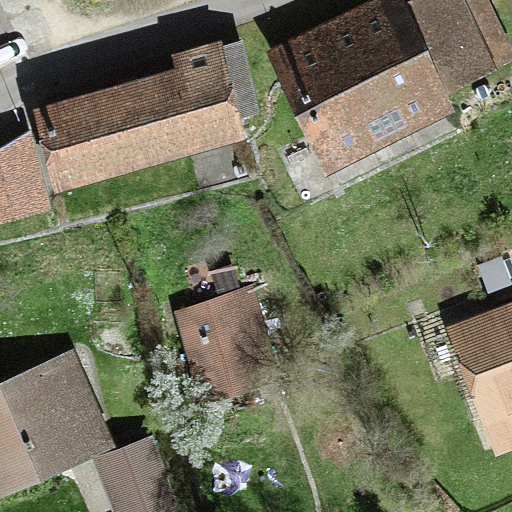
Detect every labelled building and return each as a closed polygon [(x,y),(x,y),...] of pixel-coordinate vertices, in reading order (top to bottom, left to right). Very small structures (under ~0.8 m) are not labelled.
[(327,158),(444,102),(394,0),(384,0),(276,51),(327,158)] [(459,0),(451,0),(416,17),(450,86),(492,66),(459,0)] [(39,113),(58,181),(240,130),(219,46),(177,56),(179,72),(39,113)] [(0,214),(47,202),(28,135),(0,151),(0,214)] [(202,394),(272,369),(250,288),(179,314),(202,394)] [(488,414),(511,404),(511,307),(455,329),(488,414)] [(0,387),(0,485),(101,442),(65,359),(0,387)] [(129,511),(172,511),(149,448),(111,462),(129,511)]
